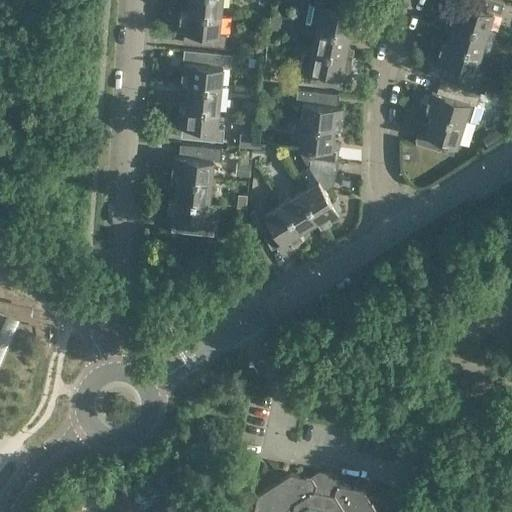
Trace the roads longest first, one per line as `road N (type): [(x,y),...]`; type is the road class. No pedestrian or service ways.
road 1 (residential): [(106,366),(77,322),(102,311),(120,285),(135,0)]
road 2 (tertiary): [(156,384),(389,224)]
road 3 (residential): [(389,224),(381,94),(411,0)]
road 4 (tertiary): [(389,224),(511,151)]
road 5 (tertiary): [(86,424),(109,442),(137,441),(158,421),(156,384)]
road 6 (tertiary): [(4,511),(23,480),(86,424)]
